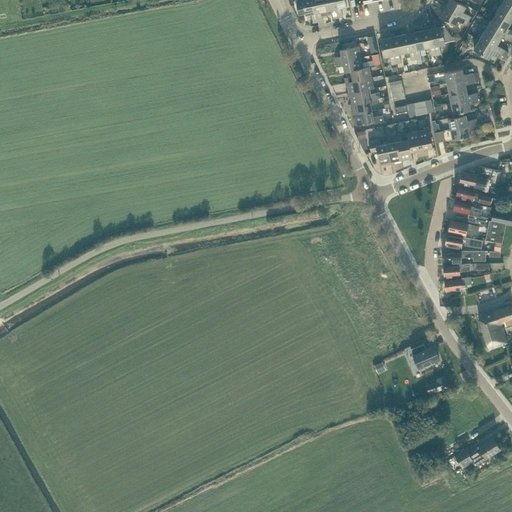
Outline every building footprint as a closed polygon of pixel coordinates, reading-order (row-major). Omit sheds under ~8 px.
[(314,23),(318,22),(313,0),(303,0),(304,2),(297,4),(300,15),(306,14),(306,15),(312,14),(314,23)] [(322,16),(327,15),(324,0),(313,0),(318,22),(323,21),(322,16)] [(334,0),(324,0),(327,15),(333,14),(334,19),(338,18),(334,0)] [(334,0),(338,18),(343,17),(341,8),(347,7),(345,0),(334,0)] [(443,5),(468,22),(470,18),(463,13),(466,8),(452,0),(449,0),(447,4),(445,2),(443,5)] [(511,0),(504,0),(501,6),(511,12),(511,0)] [(466,25),(468,22),(443,5),(440,9),(443,11),(440,16),(455,25),(458,20),(466,25)] [(511,12),(501,6),(496,14),(511,24),(511,22),(511,12)] [(511,30),(509,28),(511,24),(496,14),(490,23),(511,36),(511,30)] [(511,41),(511,39),(511,36),(490,23),(485,32),(500,41),(503,37),(511,41)] [(431,26),(430,26),(437,55),(441,54),(440,45),(445,44),(445,43),(454,42),(444,26),(435,28),(435,25),(431,26)] [(432,56),(437,55),(430,26),(426,27),(427,30),(421,31),(425,49),(430,48),(432,56)] [(425,49),(421,31),(415,32),(415,29),(411,30),(416,60),(421,59),(420,50),(425,49)] [(412,60),(416,60),(411,30),(407,31),(408,34),(401,35),(405,53),(410,52),(412,60)] [(497,46),(500,41),(485,32),(479,41),(502,55),(503,54),(507,56),(509,52),(505,50),(505,51),(497,46)] [(405,53),(401,35),(395,36),(395,33),(390,34),(397,64),(402,63),(400,53),(405,53)] [(397,64),(390,34),(386,35),(387,38),(381,39),(384,57),(390,56),(392,65),(397,64)] [(461,38),(457,34),(452,37),(456,42),(461,38)] [(500,59),(502,55),(479,41),(474,50),(489,59),(492,54),(500,59)] [(336,63),(361,57),(359,47),(341,50),(342,56),(335,58),(336,63)] [(364,69),(363,68),(361,58),(361,57),(336,63),(337,67),(344,66),(345,73),(351,72),(351,71),(364,69)] [(372,78),(370,67),(370,66),(363,68),(364,69),(351,71),(351,72),(352,77),(345,78),(346,83),(372,78)] [(447,83),(473,78),(472,73),(464,75),(462,69),(445,73),(447,83)] [(367,90),(367,87),(374,86),(372,78),(346,83),(346,86),(347,86),(349,93),(349,94),(367,90)] [(474,83),(473,78),(447,83),(449,93),(467,90),(466,84),(474,83)] [(391,89),(403,86),(402,80),(390,82),(391,89)] [(441,94),(439,85),(431,87),(433,96),(441,94)] [(392,95),(404,92),(403,86),(391,89),(392,95)] [(371,94),(371,89),(367,90),(349,94),(349,93),(348,93),(348,97),(350,97),(352,105),(377,100),(377,99),(380,99),(379,92),(371,94)] [(468,95),(467,90),(449,93),(451,103),(477,98),(476,93),(468,95)] [(393,101),(405,98),(404,92),(392,95),(393,101)] [(478,102),(477,98),(451,103),(453,114),(471,110),(470,104),(478,102)] [(427,113),(434,111),(431,99),(425,101),(427,113)] [(373,111),(371,105),(378,103),(377,100),(352,105),(353,112),(351,112),(352,116),(373,111)] [(421,114),(427,113),(425,101),(418,102),(421,114)] [(415,115),(421,114),(418,102),(412,103),(415,115)] [(383,115),(374,117),(373,111),(352,116),(353,119),(355,119),(356,126),(374,122),(374,123),(384,121),(383,115)] [(451,129),(477,124),(476,119),(467,121),(466,116),(449,119),(451,129)] [(430,129),(429,129),(429,126),(431,126),(429,117),(425,117),(427,127),(424,127),(425,130),(418,131),(423,156),(428,155),(427,149),(433,148),(430,129)] [(435,120),(432,121),(434,132),(440,131),(438,123),(436,124),(435,120)] [(477,124),(451,129),(453,140),(471,136),(470,131),(478,129),(477,124)] [(384,133),(383,126),(375,127),(377,134),(384,133)] [(419,157),(423,156),(418,131),(407,133),(408,140),(411,153),(412,153),(418,151),(419,157)] [(443,131),(434,133),(436,142),(445,140),(443,131)] [(411,153),(408,140),(403,141),(402,135),(397,136),(402,161),(410,159),(410,161),(414,160),(412,153),(411,153)] [(395,162),(402,161),(397,136),(392,137),(394,143),(387,144),(391,165),(395,164),(395,162)] [(391,165),(387,144),(381,145),(380,139),(369,141),(372,155),(378,154),(380,165),(388,164),(388,165),(391,165)] [(507,156),(500,158),(502,165),(509,163),(507,156)] [(463,172),(460,183),(475,187),(484,189),(486,181),(495,183),(498,171),(479,167),(477,175),(476,175),(476,174),(472,173),(472,174),(463,172)] [(480,194),(474,193),(475,189),(459,185),(457,197),(472,201),(478,202),(490,205),(492,197),(480,194)] [(482,209),(470,206),(471,203),(456,199),(454,210),(469,214),(466,223),(487,228),(489,218),(481,216),(482,209)] [(511,223),(511,207),(503,208),(503,212),(493,210),(491,221),(489,221),(486,240),(502,243),(506,224),(511,225),(511,223)] [(466,231),(478,234),(479,227),(452,220),(449,231),(465,235),(466,231)] [(462,243),(465,243),(464,245),(482,248),(483,240),(472,238),(463,237),(447,234),(445,245),(461,248),(462,243)] [(461,261),(461,257),(473,257),(473,260),(485,260),(485,250),(471,250),(444,250),(444,261),(461,261)] [(460,276),(460,271),(470,270),(469,263),(459,264),(459,265),(444,266),(445,277),(460,276)] [(462,289),(461,285),(472,284),(471,276),(460,278),(461,279),(444,281),(446,291),(462,289)] [(511,310),(511,306),(478,316),(483,333),(502,327),(501,324),(505,323),(506,327),(511,324),(511,310)] [(502,327),(483,333),(489,349),(507,343),(502,327)] [(424,344),(411,349),(413,355),(419,368),(439,360),(433,346),(426,349),(424,344)] [(382,362),(375,366),(377,372),(385,369),(382,362)] [(444,375),(436,378),(437,381),(440,389),(448,387),(444,375)] [(476,449),(468,453),(465,449),(454,455),(462,467),(473,460),(476,464),(500,449),(493,438),(479,447),(476,449)]
